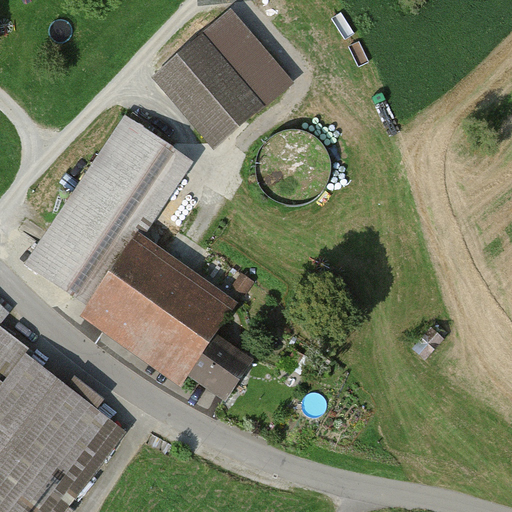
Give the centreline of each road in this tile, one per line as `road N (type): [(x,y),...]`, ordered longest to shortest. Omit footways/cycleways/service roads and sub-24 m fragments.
road 1 (unclassified): [(473,511),(299,469),(228,442),(79,350),(0,277)]
road 2 (track): [(49,164),(200,0)]
